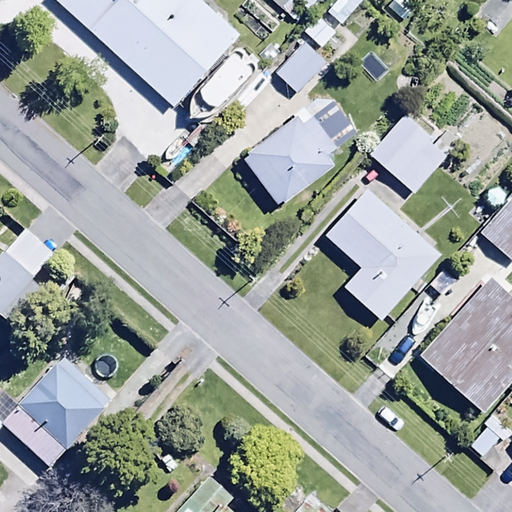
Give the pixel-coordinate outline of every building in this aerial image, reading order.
[(50,0),(170,113),(238,41),(194,0),(50,0)] [(287,0),(304,14),(316,0),(287,0)] [(360,3),(356,0),(339,0),(325,16),(337,28),(360,3)] [(333,36),(315,20),(301,35),(319,51),(333,36)] [(324,66),(300,45),(273,75),(297,96),(324,66)] [(297,129),(292,122),(240,161),(276,209),(330,169),(323,160),(337,149),(331,142),(342,133),(327,114),(313,124),(310,120),(297,129)] [(401,116),(366,157),(412,197),(447,156),(401,116)] [(437,258),(363,193),(321,240),(358,272),(342,291),(379,323),(437,258)] [(511,266),(511,198),(478,237),(511,266)] [(30,283),(51,257),(22,233),(0,258),(0,322),(9,331),(41,293),(30,283)] [(511,380),(511,305),(486,281),(414,359),(478,417),(511,380)] [(0,430),(48,473),(102,412),(108,405),(61,363),(18,411),(0,395),(0,430)] [(464,448),(480,463),(498,442),(502,445),(511,435),(491,418),(464,448)] [(229,505),(205,483),(178,511),(226,511),(224,510),(229,505)] [(318,511),(307,501),(296,511),(318,511)]
